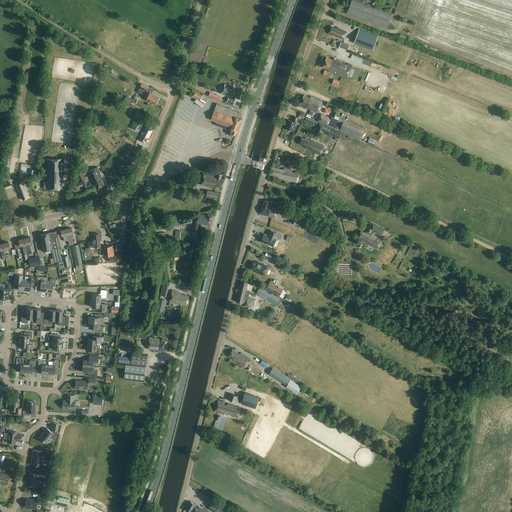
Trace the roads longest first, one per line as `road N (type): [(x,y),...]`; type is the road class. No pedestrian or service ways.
road 1 (primary): [(144,511),(237,157)]
road 2 (unclassified): [(178,511),(266,166)]
road 3 (track): [(511,259),(274,142)]
road 4 (unclassified): [(131,196),(201,0)]
road 5 (track): [(170,94),(17,0)]
road 6 (unclassified): [(266,166),(326,0)]
road 7 (residential): [(9,312),(23,300),(76,309),(73,357),(63,382),(44,391)]
road 8 (primary): [(237,157),(292,0)]
road 9 (tertiary): [(0,228),(131,196)]
